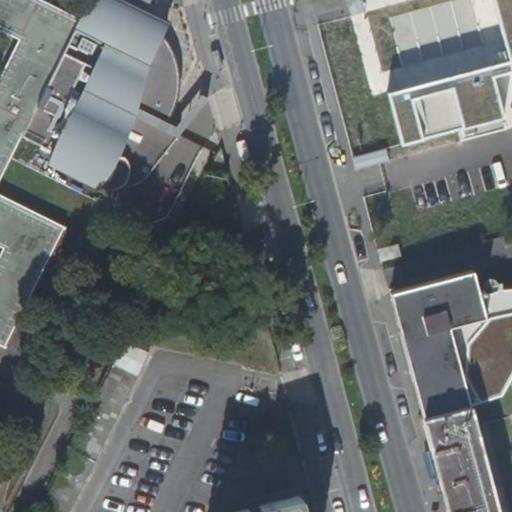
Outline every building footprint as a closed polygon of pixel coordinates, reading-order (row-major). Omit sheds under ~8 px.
[(0,75),(0,345),(6,348),(64,229),(0,196),(0,181),(21,139),(114,185),(118,187),(121,188),(124,190),(127,190),(129,190),(133,190),(136,190),(139,189),(141,187),(143,186),(146,184),(148,182),(149,179),(180,137),(167,128),(168,126),(168,125),(170,122),(171,119),(172,116),(172,115),(173,112),(174,109),(174,107),(175,104),(175,101),(175,98),(175,95),(176,93),(175,89),(175,87),(175,85),(175,83),(174,78),(173,74),(172,70),(171,66),(170,64),(169,60),(167,57),(165,54),(162,48),(160,45),(158,43),(163,33),(96,0),(89,0),(76,27),(20,0),(0,0),(0,30),(18,39),(0,75)] [(511,0),(498,0),(511,55),(511,60),(501,63),(490,66),(386,92),(399,145),(462,128),(461,123),(500,113),(491,75),(501,72),(511,69),(511,0)] [(500,113),(461,123),(462,128),(502,118),(500,113)] [(394,245),(377,250),(375,251),(378,263),(380,262),(397,257),(394,245)] [(474,271),(388,294),(400,337),(421,419),(470,406),(450,327),(486,319),(480,297),(486,295),(485,291),(479,293),(474,271)] [(126,340),(39,511),(69,511),(150,352),(133,344),(126,340)] [(498,511),(470,406),(421,419),(445,511),(498,511)] [(301,511),(296,495),(258,506),(258,507),(246,510),(246,509),(233,511),(301,511)]
